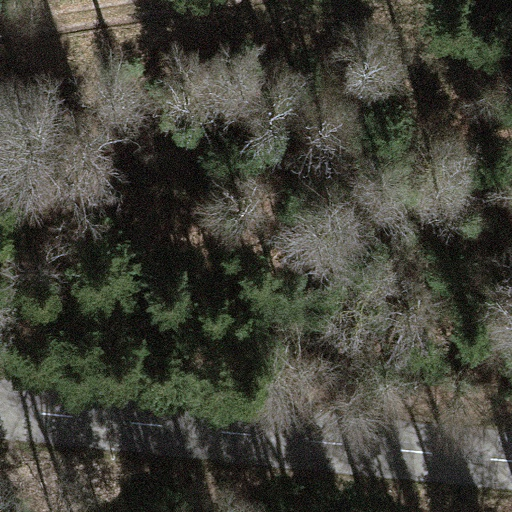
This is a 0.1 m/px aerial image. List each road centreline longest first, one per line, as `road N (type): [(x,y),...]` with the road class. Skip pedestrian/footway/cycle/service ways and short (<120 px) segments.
road 1 (secondary): [(511,473),(0,419)]
road 2 (track): [(0,37),(263,0)]
